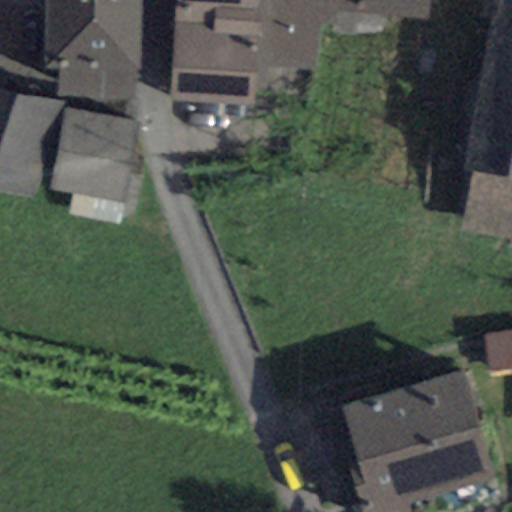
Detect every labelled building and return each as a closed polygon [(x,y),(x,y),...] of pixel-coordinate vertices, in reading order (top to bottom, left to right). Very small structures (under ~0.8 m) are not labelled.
[(135,0),(51,0),(51,41),(62,41),(62,69),(136,69),(135,0)] [(253,0),(180,0),(181,8),(253,11),(253,0)] [(253,0),(253,11),(252,50),(318,52),(319,0),(253,0)] [(511,0),(504,0),(475,157),(511,164),(511,0)] [(253,11),(181,8),(178,80),(250,83),(252,50),(253,11)] [(0,84),(0,178),(21,185),(45,97),(0,84)] [(133,117),(70,103),(55,172),(118,185),(133,117)] [(511,333),(499,335),(502,365),(511,364),(511,333)] [(460,375),(349,407),(375,495),(486,463),(460,375)]
